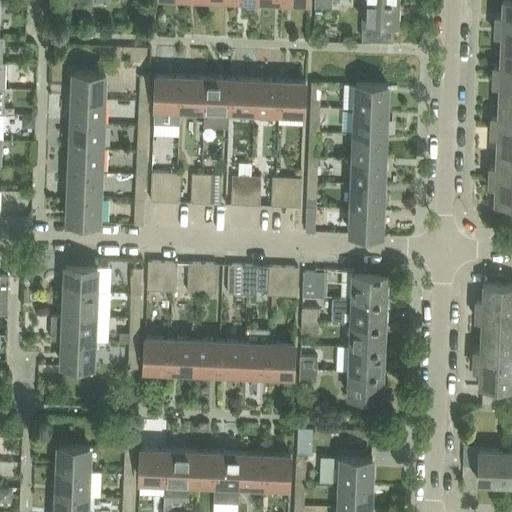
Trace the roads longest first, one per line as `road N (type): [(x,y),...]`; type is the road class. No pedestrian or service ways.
road 1 (residential): [(447,246),(0,236)]
road 2 (residential): [(437,511),(447,246)]
road 3 (residential): [(447,246),(457,0)]
